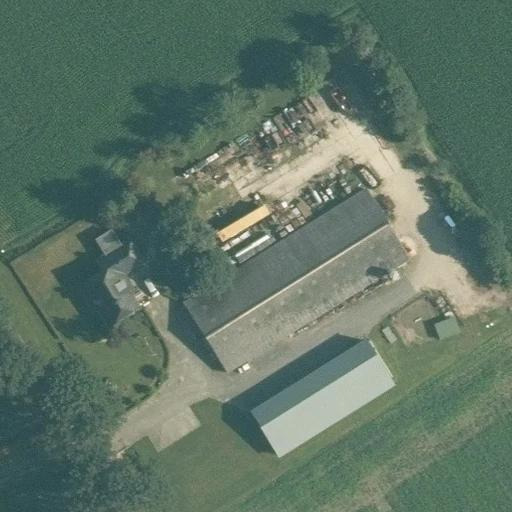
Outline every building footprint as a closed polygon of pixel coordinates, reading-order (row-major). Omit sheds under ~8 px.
[(365,188),(183,304),(226,372),(409,256),(365,188)] [(135,193),(135,211),(154,212),(155,193),(135,193)] [(102,272),(78,288),(88,304),(92,301),(109,327),(126,316),(138,309),(127,293),(118,277),(124,273),(142,262),(129,242),(121,247),(110,230),(94,240),(104,257),(96,262),(102,272)] [(440,338),(460,332),(455,317),(435,323),(440,338)] [(252,412),(279,454),(393,381),(366,339),(252,412)]
